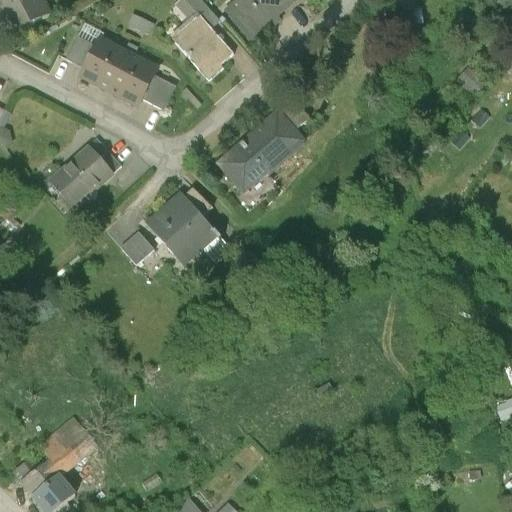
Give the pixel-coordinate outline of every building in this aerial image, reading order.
[(12,0),(0,6),(0,23),(7,38),(25,30),(27,34),(42,27),(40,23),(49,18),(40,0),(12,0)] [(198,0),(190,0),(176,13),(191,30),(201,21),(214,36),(223,28),(198,0)] [(299,0),(245,0),(226,16),(251,46),(268,32),(267,30),(301,1),(299,0)] [(421,0),(389,0),(406,16),(421,0)] [(214,36),(201,21),(191,30),(174,44),(211,87),(227,73),(223,69),(234,60),(214,36)] [(83,27),(78,38),(94,45),(99,34),(83,27)] [(71,63),(84,70),(95,50),(82,43),(71,63)] [(129,61),(99,44),(95,50),(84,70),(79,80),(109,96),(129,61)] [(158,77),(129,61),(109,96),(139,112),(143,105),(155,82),(158,77)] [(143,105),(162,116),(175,93),(155,82),(143,105)] [(308,149),(281,116),(215,172),(246,207),(269,187),(266,184),(308,149)] [(100,146),(91,153),(115,181),(124,173),(100,146)] [(115,181),(91,153),(52,187),(76,215),(115,181)] [(195,193),(185,201),(204,223),(213,215),(195,193)] [(204,223),(185,201),(149,232),(182,271),(206,250),(218,240),(204,223)] [(155,257),(140,239),(123,253),(138,271),(155,257)] [(231,254),(218,240),(206,250),(210,254),(206,258),(216,269),(231,254)] [(51,464),(47,467),(60,482),(67,475),(79,465),(53,436),(39,449),(38,450),(51,464)] [(22,486),(36,503),(60,482),(47,467),(45,465),(22,486)] [(75,484),(67,475),(60,482),(36,503),(44,511),(59,511),(74,499),(67,491),(75,484)] [(195,511),(187,503),(178,511),(195,511)]
